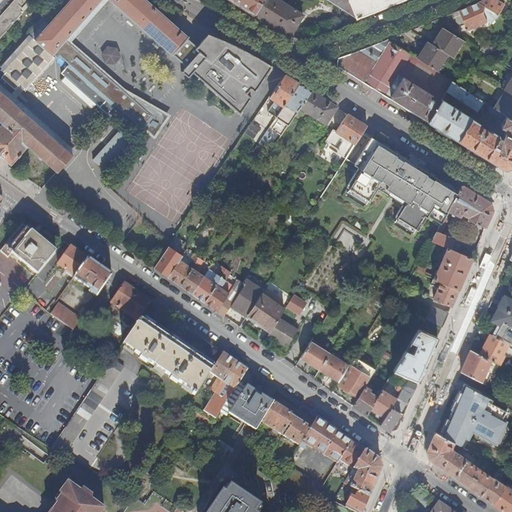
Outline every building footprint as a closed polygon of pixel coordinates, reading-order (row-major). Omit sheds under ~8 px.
[(34,0),(0,0),(0,39),(7,31),(34,0)] [(110,0),(173,55),(188,38),(144,0),(70,0),(54,19),(47,27),(41,21),(29,34),(52,56),(101,0),(110,0)] [(231,0),(254,14),(262,0),(231,0)] [(279,0),(262,0),(254,14),(290,37),(303,15),(279,0)] [(327,0),(357,20),(406,0),(327,0)] [(483,0),(478,3),(494,12),(498,14),(504,4),(497,0),(483,0)] [(478,3),(451,14),(457,28),(464,25),(467,30),(487,21),(486,20),(494,12),(478,3)] [(47,13),(41,21),(47,27),(54,19),(47,13)] [(188,38),(173,55),(193,72),(222,41),(202,23),(188,38)] [(428,42),(417,59),(436,71),(447,54),(451,57),(462,40),(443,28),(432,45),(428,42)] [(55,58),(52,56),(29,34),(21,44),(0,66),(0,67),(5,72),(1,78),(14,90),(19,84),(24,89),(28,92),(30,92),(33,92),(34,89),(34,87),(31,84),(55,58)] [(337,66),(385,96),(411,55),(388,40),(338,58),(337,66)] [(489,56),(494,59),(498,52),(484,44),(480,51),(489,56)] [(104,46),(102,63),(118,64),(119,47),(104,46)] [(385,96),(427,122),(442,100),(447,91),(452,82),(436,71),(417,59),(411,55),(385,96)] [(107,114),(117,103),(107,94),(110,89),(79,61),(75,65),(71,62),(62,73),(66,76),(61,81),(93,109),(97,104),(107,114)] [(287,102),(299,84),(285,75),(270,98),(283,107),(287,102)] [(495,109),(511,120),(511,78),(506,87),(500,83),(498,86),(506,91),(495,109)] [(447,91),(476,111),(483,101),(461,87),(452,82),(447,91)] [(0,91),(73,155),(77,151),(3,87),(0,83),(0,91)] [(292,120),(300,108),(311,91),(299,84),(287,102),(294,106),(287,117),(292,120)] [(0,121),(2,124),(0,126),(0,155),(11,165),(28,147),(57,173),(73,155),(0,91),(0,121)] [(300,108),(324,123),(336,107),(311,91),(300,108)] [(427,122),(457,141),(472,119),(442,100),(427,122)] [(472,119),(457,141),(504,170),(511,168),(511,166),(511,120),(495,109),(483,101),(476,111),(483,115),(487,109),(504,121),(501,128),(506,130),(502,140),(499,138),(499,136),(492,131),(491,133),(479,125),(480,123),(472,119)] [(325,124),(336,107),(324,123),(325,124)] [(355,144),(367,126),(348,114),(336,132),(347,139),(355,144)] [(279,133),(285,122),(277,118),(272,130),(279,133)] [(152,119),(145,129),(154,135),(161,126),(152,119)] [(109,173),(132,142),(116,130),(93,162),(109,173)] [(451,206),(458,192),(371,138),(355,165),(359,168),(347,187),(370,201),(380,186),(406,201),(395,217),(418,231),(430,210),(444,219),(445,217),(450,208),(451,206)] [(349,153),(355,144),(347,139),(341,147),(349,153)] [(458,192),(451,206),(450,208),(445,217),(444,219),(438,229),(442,230),(451,213),(460,218),(462,215),(465,216),(464,219),(486,228),(493,211),(491,204),(462,185),(458,192)] [(23,224),(10,240),(21,248),(33,233),(23,224)] [(437,232),(431,242),(447,248),(455,252),(459,242),(437,232)] [(21,248),(15,255),(38,274),(56,252),(33,233),(21,248)] [(13,253),(15,255),(21,248),(10,240),(1,251),(9,258),(13,253)] [(154,268),(168,277),(182,256),(169,246),(154,268)] [(87,258),(71,247),(58,265),(74,277),(87,258)] [(437,270),(433,279),(458,290),(472,259),(455,252),(447,248),(443,256),(444,257),(438,270),(437,270)] [(168,277),(180,286),(199,258),(194,255),(190,261),(183,255),(182,256),(168,277)] [(87,258),(74,277),(73,278),(98,294),(111,275),(87,258)] [(180,286),(192,294),(209,270),(211,266),(199,258),(180,286)] [(419,264),(415,271),(423,275),(426,268),(419,264)] [(204,303),(227,270),(222,267),(216,274),(209,270),(192,294),(204,303)] [(241,284),(244,280),(240,277),(229,294),(221,288),(231,273),(227,270),(204,303),(224,317),(231,307),(244,286),(241,284)] [(458,290),(433,279),(430,285),(437,288),(433,299),(451,306),(458,290)] [(261,294),(262,292),(244,280),(241,284),(244,286),(231,307),(246,317),(249,313),(261,294)] [(150,302),(124,283),(111,303),(137,321),(140,317),(150,302)] [(511,295),(505,292),(491,319),(501,325),(494,336),(508,343),(511,344),(511,295)] [(249,313),(261,320),(273,302),(261,294),(249,313)] [(285,307),(299,316),(307,303),(294,294),(285,307)] [(273,329),(279,319),(285,310),(273,302),(261,320),(273,329)] [(73,330),(81,319),(58,304),(50,315),(73,330)] [(442,327),(448,313),(431,305),(425,320),(442,327)] [(140,317),(137,321),(122,344),(196,395),(210,373),(213,368),(140,317)] [(270,334),(268,335),(287,347),(297,331),(279,319),(273,329),(270,334)] [(418,382),(438,338),(418,329),(393,371),(418,382)] [(480,354),(491,360),(499,365),(504,356),(502,355),(508,343),(494,336),(490,334),(480,354)] [(320,370),(332,350),(336,343),(328,338),(325,341),(323,340),(318,347),(311,342),(301,358),(320,370)] [(338,382),(350,362),(332,350),(320,370),(338,382)] [(471,350),(461,372),(481,382),(491,360),(480,354),(471,350)] [(235,361),(223,352),(213,368),(210,373),(218,378),(210,390),(214,393),(235,361)] [(93,371),(100,376),(112,359),(105,354),(93,371)] [(100,376),(99,378),(51,449),(64,456),(123,366),(112,359),(100,376)] [(368,381),(374,371),(354,360),(339,386),(358,397),(368,381)] [(247,369),(235,361),(214,393),(219,395),(226,384),(234,389),(239,381),(247,369)] [(239,381),(234,389),(220,411),(227,415),(229,413),(246,385),(239,381)] [(370,409),(377,397),(370,393),(375,385),(368,381),(358,397),(353,407),(366,416),(370,409)] [(413,394),(416,386),(406,382),(402,387),(396,399),(390,408),(400,413),(410,393),(413,394)] [(466,382),(443,437),(460,446),(465,437),(469,439),(473,431),(498,443),(509,420),(485,408),(491,395),(466,382)] [(272,402),(246,385),(229,413),(256,429),(260,422),(272,402)] [(396,399),(382,390),(377,397),(370,409),(384,418),(390,408),(396,399)] [(291,413),(272,402),(260,422),(280,434),(281,434),(299,445),(310,428),(289,415),(291,413)] [(197,419),(201,414),(191,407),(187,413),(197,419)] [(400,413),(390,408),(384,418),(380,425),(389,432),(400,413)] [(214,422),(201,414),(197,419),(210,428),(214,422)] [(351,441),(316,417),(310,428),(299,445),(299,446),(304,449),(307,444),(337,463),(339,460),(351,441)] [(460,446),(443,437),(435,432),(426,451),(428,458),(481,495),(493,478),(473,464),(476,459),(467,453),(463,457),(457,453),(459,450),(463,450),(464,448),(460,446)] [(364,450),(351,441),(339,460),(352,469),(352,468),(364,450)] [(378,460),(364,450),(352,468),(358,472),(357,475),(354,474),(353,475),(350,473),(344,483),(352,487),(368,496),(381,468),(378,460)] [(287,465),(277,482),(312,504),(323,486),(287,465)] [(506,472),(500,468),(496,473),(503,477),(506,472)] [(96,511),(102,504),(89,495),(89,490),(79,483),(77,486),(65,477),(56,489),(58,490),(53,498),(54,499),(46,511),(96,511)] [(493,477),(493,478),(481,495),(493,504),(505,486),(493,477)] [(254,511),(259,505),(230,485),(225,492),(222,490),(206,511),(254,511)] [(511,490),(505,486),(493,504),(504,511),(510,511),(511,510),(511,490)] [(356,511),(361,511),(368,496),(352,487),(349,494),(351,496),(346,506),(356,511)] [(452,511),(439,502),(432,511),(452,511)]
